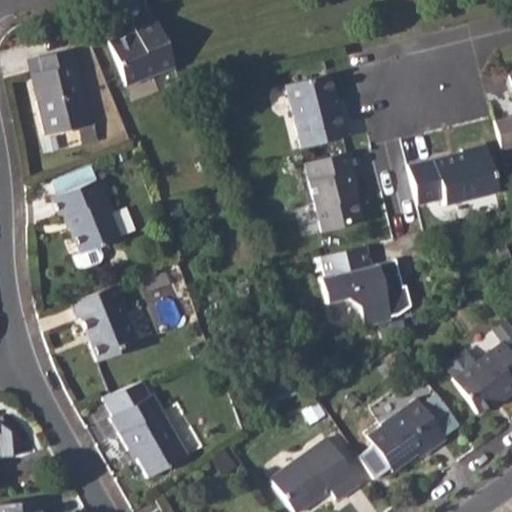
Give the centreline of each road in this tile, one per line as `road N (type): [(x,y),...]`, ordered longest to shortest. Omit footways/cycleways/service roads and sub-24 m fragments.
road 1 (residential): [(400,215),(368,66),(511,30)]
road 2 (residential): [(32,366),(9,277),(10,192),(0,140)]
road 3 (residential): [(112,511),(32,366)]
